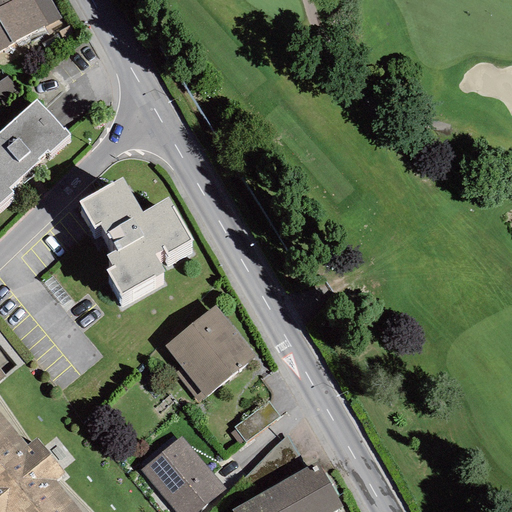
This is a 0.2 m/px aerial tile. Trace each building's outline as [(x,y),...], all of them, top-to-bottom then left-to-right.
[(49,0),(0,0),(0,50),(40,28),(59,17),(49,0)] [(7,76),(0,80),(0,100),(2,103),(17,93),(7,76)] [(36,99),(0,130),(0,202),(12,192),(8,187),(38,161),(37,159),(47,150),(49,152),(69,134),(64,129),(63,130),(36,99)] [(122,177),(79,201),(94,227),(99,224),(116,250),(105,255),(112,266),(104,271),(120,297),(164,272),(155,255),(163,250),(165,254),(192,241),(168,197),(141,213),(122,177)] [(256,357),(215,306),(164,347),(181,368),(174,373),(199,403),(205,398),(256,357)] [(280,417),(268,401),(234,429),(235,430),(243,440),(246,444),(280,417)] [(0,412),(0,511),(81,511),(56,480),(64,474),(36,438),(27,445),(0,412)] [(238,444),(243,440),(235,430),(230,434),(238,444)] [(199,511),(226,490),(181,436),(141,470),(175,511),(199,511)] [(241,480),(252,498),(304,469),(286,436),(241,480)] [(252,498),(231,510),(232,511),(331,511),(342,506),(321,469),(311,474),(307,468),(304,469),(252,498)]
